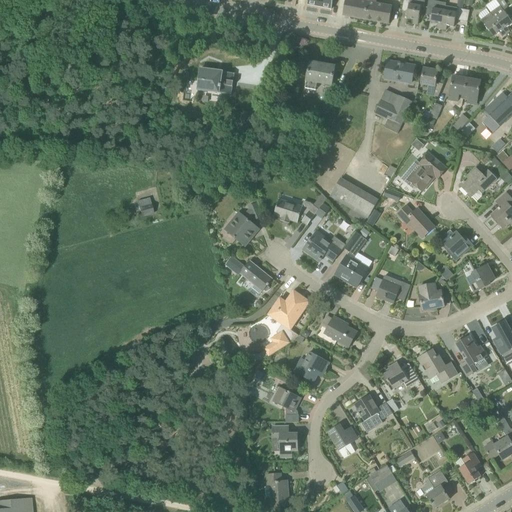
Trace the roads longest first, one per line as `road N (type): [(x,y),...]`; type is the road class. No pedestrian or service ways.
road 1 (tertiary): [(511,67),(161,0)]
road 2 (residential): [(317,468),(319,414),(359,373),(385,326),(430,330),(511,294)]
road 3 (track): [(197,511),(0,474)]
